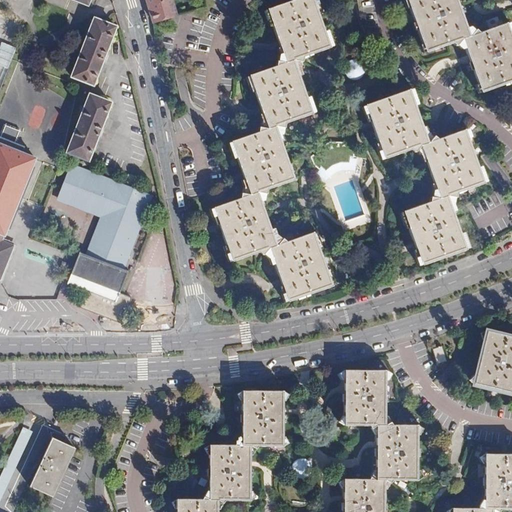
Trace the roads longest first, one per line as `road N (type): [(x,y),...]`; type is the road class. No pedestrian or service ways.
road 1 (residential): [(199,340),(130,0)]
road 2 (secondary): [(511,259),(400,300),(199,340)]
road 3 (secondary): [(0,371),(204,367)]
road 4 (residential): [(511,142),(417,77),(387,33),(380,0)]
road 5 (secondary): [(199,340),(0,344)]
road 6 (secondary): [(204,367),(397,329)]
road 7 (residential): [(139,511),(133,476),(160,407),(199,403),(204,367)]
road 8 (residential): [(397,329),(418,376),(447,406),(511,428)]
road 9 (secondary): [(397,329),(511,288)]
